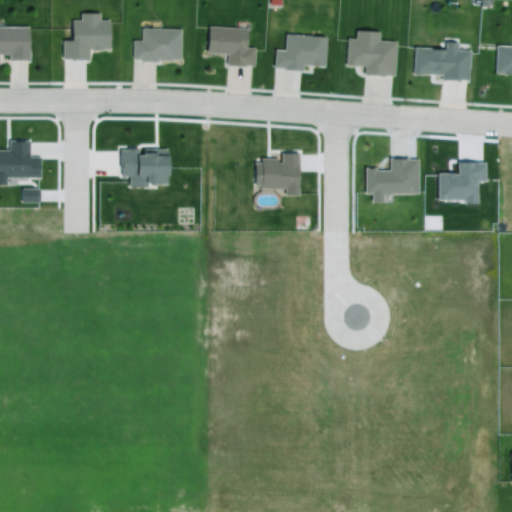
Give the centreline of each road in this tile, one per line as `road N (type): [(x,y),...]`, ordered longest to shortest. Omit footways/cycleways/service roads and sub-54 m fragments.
road 1 (residential): [(511,127),(76,103)]
road 2 (residential): [(338,114),(332,274),(352,316)]
road 3 (residential): [(76,103),(78,232)]
